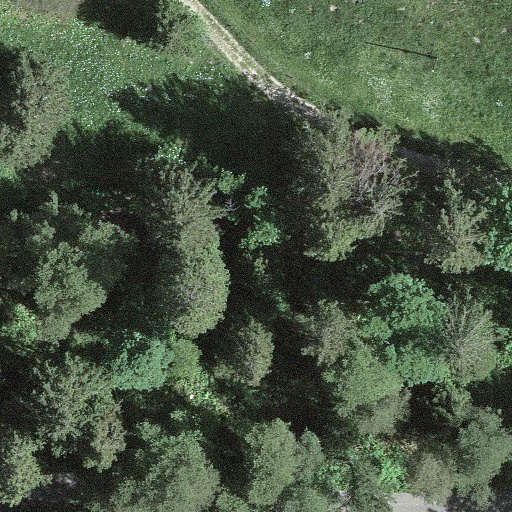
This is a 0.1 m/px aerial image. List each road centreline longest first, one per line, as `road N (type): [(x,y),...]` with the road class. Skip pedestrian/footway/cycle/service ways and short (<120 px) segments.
road 1 (track): [(0,234),(470,258),(511,248)]
road 2 (track): [(184,0),(282,101),(511,197)]
road 3 (unclassified): [(0,485),(109,501),(304,511)]
road 4 (unclassified): [(387,511),(511,508)]
